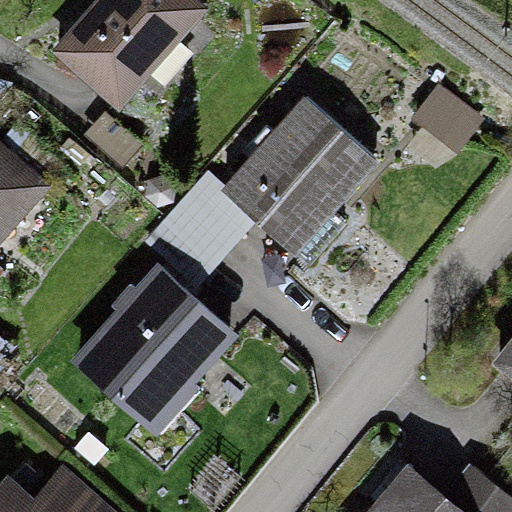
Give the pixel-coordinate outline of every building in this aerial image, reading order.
[(217,0),(97,0),(62,39),(129,99),(217,0)] [(381,150),(311,88),(229,180),(300,242),(381,150)] [(0,253),(65,177),(0,121),(0,253)] [(226,334),(151,269),(74,358),(150,423),(226,334)] [(511,335),(491,362),(511,378),(511,335)] [(451,494),(410,461),(370,511),(511,511),(511,502),(470,470),(451,494)] [(19,486),(0,508),(0,511),(99,511),(67,484),(45,508),(19,486)]
